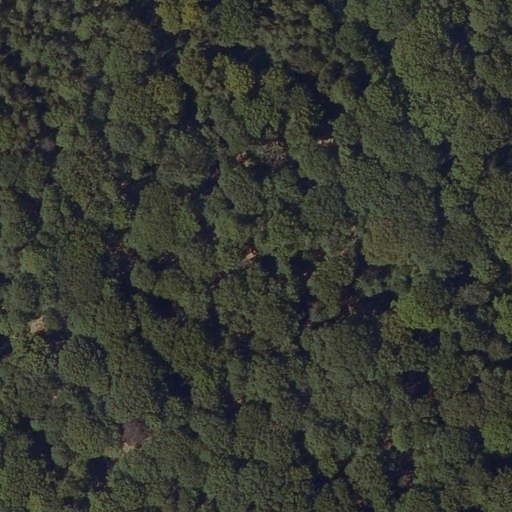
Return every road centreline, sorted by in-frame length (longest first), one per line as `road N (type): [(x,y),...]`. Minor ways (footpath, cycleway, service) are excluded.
road 1 (track): [(324,0),(511,339)]
road 2 (track): [(103,0),(0,354)]
road 3 (track): [(387,0),(511,248)]
